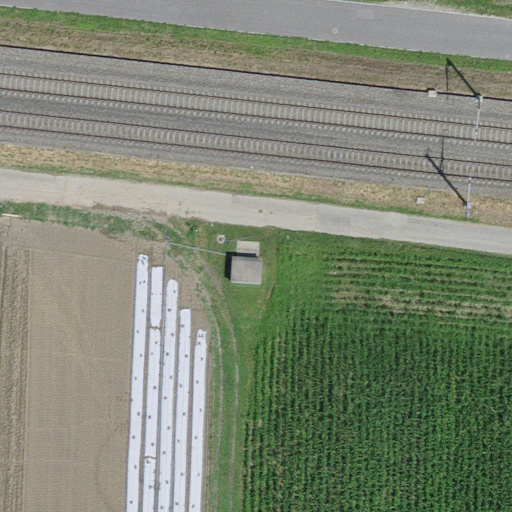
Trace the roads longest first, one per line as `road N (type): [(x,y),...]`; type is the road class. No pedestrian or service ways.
road 1 (unclassified): [(0,203),(511,262)]
road 2 (unclassified): [(94,0),(511,44)]
